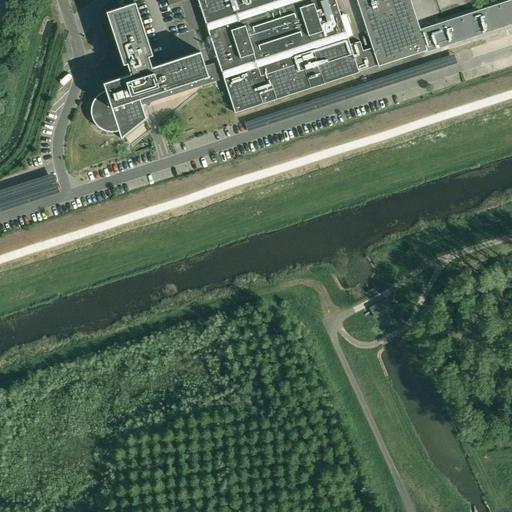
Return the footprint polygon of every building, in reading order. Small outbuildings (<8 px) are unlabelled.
[(359,72),(348,38),(335,0),(197,0),(218,62),(205,66),(200,51),(151,67),(148,56),(152,55),(135,2),(106,12),(123,64),(127,63),(130,74),(103,83),(105,91),(104,91),(102,92),(100,93),(98,95),(95,98),(94,100),(92,104),(91,108),(91,112),(91,114),(92,116),(92,118),(93,119),(93,121),(95,123),(95,124),(96,125),(98,126),(99,128),(102,129),(103,130),(106,131),(108,132),(110,132),(112,132),(114,132),(116,132),(118,131),(121,139),(146,119),(142,105),(150,102),(223,79),(235,113),(359,72)] [(409,0),(355,0),(377,66),(426,51),(409,0)] [(366,78),(367,87),(379,84),(377,76),(366,78)] [(69,94),(61,100),(65,105),(73,99),(69,94)] [(369,308),(369,309),(371,311),(365,314),(366,315),(371,312),(375,319),(393,309),(387,298),(369,308)]
